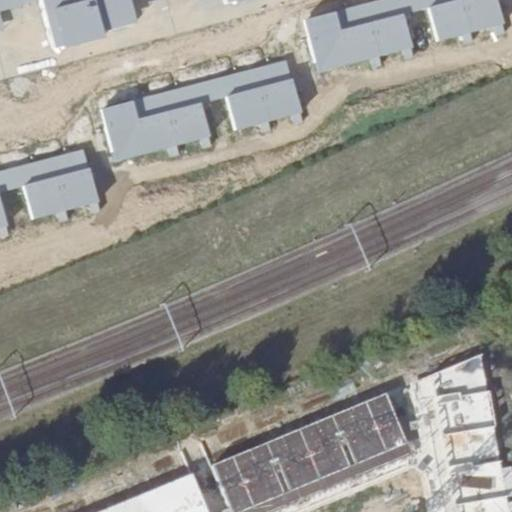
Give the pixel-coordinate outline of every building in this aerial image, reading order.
[(125,0),(39,0),(52,51),(101,39),(99,32),(132,24),(125,0)] [(494,0),(464,0),(428,9),(436,42),(501,26),(494,0)] [(332,12),(303,19),(316,72),(412,48),(404,14),(337,30),(332,12)] [(225,97),(234,130),(299,114),(291,80),(225,97)] [(100,113),(112,162),(208,138),(200,104),(134,121),(130,105),(100,113)] [(24,186),(33,221),(98,205),(89,170),(24,186)] [(508,511),(482,355),(100,511),(508,511)]
